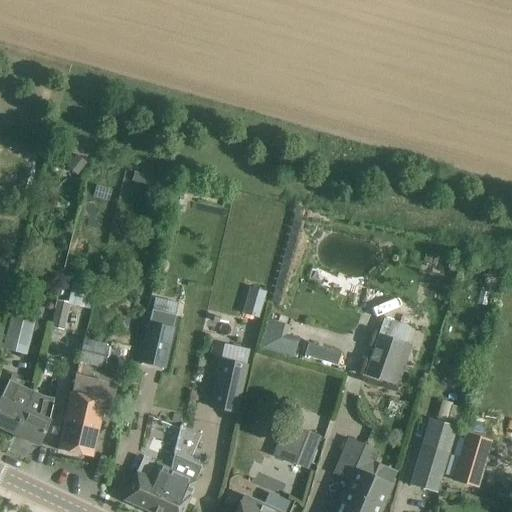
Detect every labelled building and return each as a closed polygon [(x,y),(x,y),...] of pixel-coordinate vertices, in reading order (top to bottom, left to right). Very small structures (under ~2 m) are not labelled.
[(63,166),(76,174),(83,162),(70,155),(63,166)] [(91,311),(95,289),(72,284),(68,304),(57,301),(51,328),(63,331),(69,306),(91,311)] [(257,318),(263,291),(246,287),(240,314),(257,318)] [(25,309),(14,307),(3,349),(25,355),(39,301),(28,298),(25,309)] [(149,324),(140,362),(163,367),(169,341),(175,316),(152,311),(149,324)] [(292,355),(296,324),(262,320),(258,351),(292,355)] [(402,345),(378,337),(366,376),(389,384),(402,345)] [(104,346),(84,341),(79,363),(98,368),(104,346)] [(308,344),(304,356),(336,366),(340,355),(308,344)] [(245,366),(220,361),(210,408),(234,413),(245,366)] [(75,376),(62,431),(57,450),(92,458),(105,401),(104,401),(108,384),(75,376)] [(0,428),(13,434),(24,411),(31,395),(7,384),(0,398),(0,428)] [(24,411),(13,434),(38,446),(48,422),(52,403),(42,401),(31,395),(24,411)] [(455,428),(429,420),(410,486),(435,493),(455,428)] [(285,425),(273,456),(306,469),(319,438),(285,425)] [(178,427),(169,464),(190,469),(199,432),(178,427)] [(376,511),(379,506),(380,506),(389,487),(376,481),(376,482),(367,478),(368,477),(354,471),(364,447),(348,440),(333,473),(349,480),(344,492),(346,492),(342,502),(340,502),(335,511),(376,511)] [(453,478),(452,481),(477,488),(487,454),(462,447),(458,458),(453,478)] [(157,463),(155,462),(143,457),(136,473),(123,501),(148,511),(150,511),(154,503),(170,469),(157,463)] [(170,469),(154,503),(150,511),(182,511),(190,497),(179,492),(186,476),(170,469)] [(274,511),(243,498),(237,510),(236,511),(274,511)]
